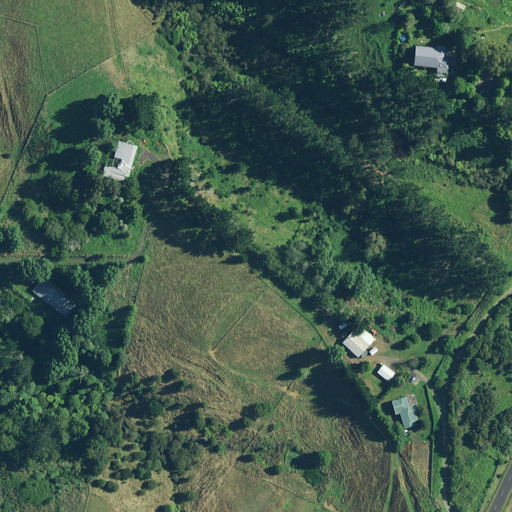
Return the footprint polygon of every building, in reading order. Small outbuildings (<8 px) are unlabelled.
[(466,6),(457,2),(454,9),(463,13),(466,6)] [(408,45),(402,44),(400,60),(406,61),(408,45)] [(444,49),(414,46),(412,66),(436,68),(436,73),(448,74),(450,60),(443,59),(444,49)] [(141,142),(122,135),(109,173),(128,179),(141,142)] [(79,302),(45,275),(42,279),(33,290),(67,317),(79,302)] [(370,344),(355,330),(342,343),(357,357),(370,344)] [(394,374),(383,364),(376,372),(388,382),(394,374)] [(409,406),(406,398),(393,401),(396,414),(400,413),(404,429),(417,425),(416,421),(418,420),(416,413),(418,413),(416,404),(409,406)]
